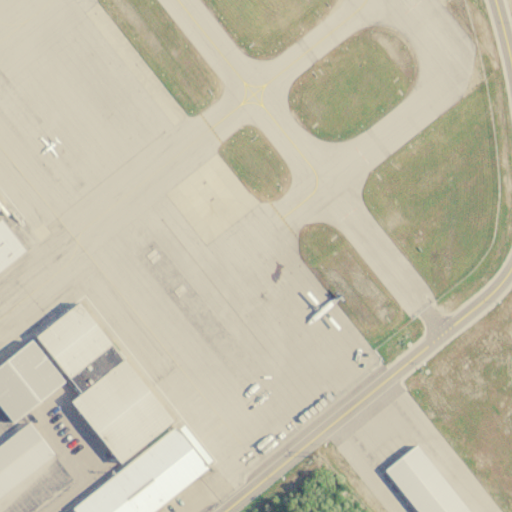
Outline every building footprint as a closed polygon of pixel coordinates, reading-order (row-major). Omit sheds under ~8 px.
[(348,58),(424,41),(441,114),(365,130),(348,58)] [(369,161),(403,206),(324,266),(292,222),(369,161)] [(0,223),(22,250),(0,268),(0,223)] [(76,305),(89,320),(46,355),(34,339),(76,305)] [(89,320),(106,341),(63,376),(46,355),(89,320)] [(62,382),(11,423),(0,409),(0,364),(29,341),(62,382)] [(106,341),(119,357),(76,392),(63,376),(106,341)] [(119,357),(143,387),(90,429),(88,431),(64,401),(119,357)] [(143,387),(171,422),(119,465),(90,429),(143,387)] [(51,454),(0,495),(0,441),(24,422),(51,454)] [(149,511),(70,511),(173,428),(205,467),(149,511)] [(415,511),(469,511),(412,445),(381,472),(415,511)]
